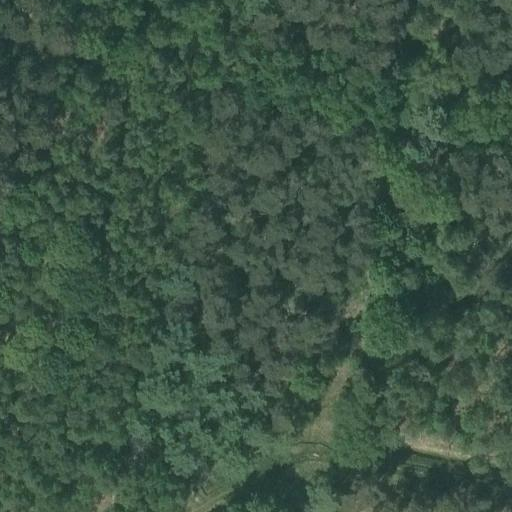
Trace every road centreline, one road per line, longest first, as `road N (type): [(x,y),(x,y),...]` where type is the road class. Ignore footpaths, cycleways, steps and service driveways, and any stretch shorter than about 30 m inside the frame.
road 1 (track): [(395,79),(311,461),(309,511)]
road 2 (track): [(511,502),(311,461),(202,511)]
